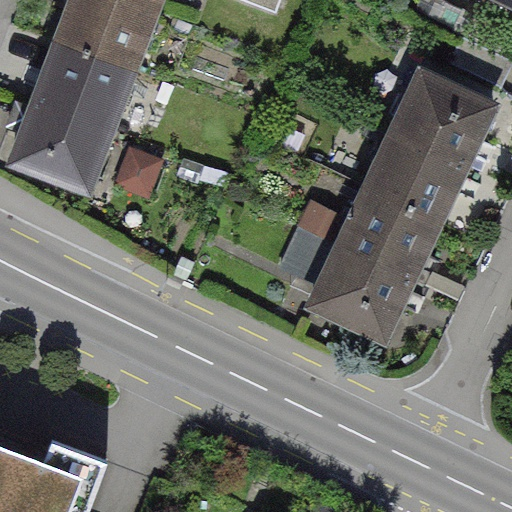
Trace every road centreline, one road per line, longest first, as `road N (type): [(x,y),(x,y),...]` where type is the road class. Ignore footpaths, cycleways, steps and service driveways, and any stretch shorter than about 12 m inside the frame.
road 1 (secondary): [(438,472),(0,257)]
road 2 (residential): [(511,303),(448,427),(438,472)]
